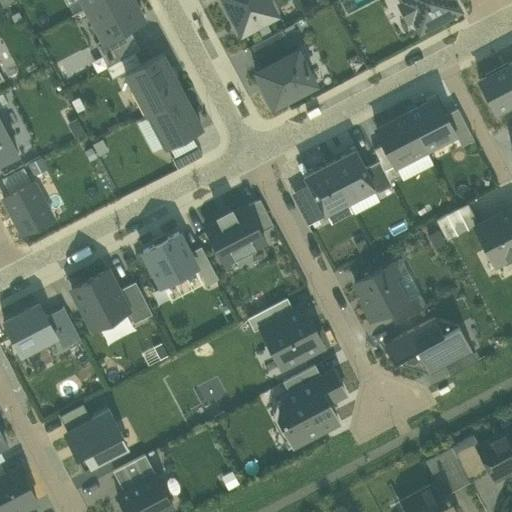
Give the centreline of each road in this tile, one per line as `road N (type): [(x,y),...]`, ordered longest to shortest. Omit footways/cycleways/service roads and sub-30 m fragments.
road 1 (residential): [(388,403),(249,152)]
road 2 (residential): [(498,23),(249,152)]
road 3 (residential): [(249,152),(16,272)]
road 4 (residential): [(249,152),(170,0)]
road 5 (residential): [(0,378),(71,511)]
